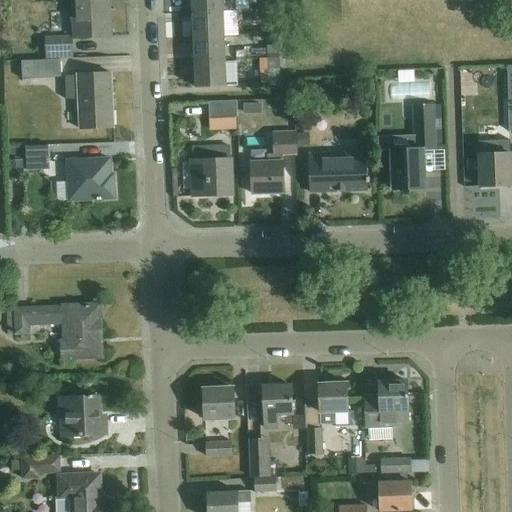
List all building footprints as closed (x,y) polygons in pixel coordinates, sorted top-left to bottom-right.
[(73,0),(75,37),(109,36),(108,6),(104,6),(103,0),(73,0)] [(191,0),(192,12),(222,11),(234,10),(250,10),(249,0),(191,0)] [(264,0),(265,9),(276,9),(275,0),(264,0)] [(276,9),(265,9),(266,21),(276,21),(276,9)] [(223,36),(222,11),(192,12),(193,37),(223,36)] [(224,61),(223,36),(193,37),(194,62),(224,61)] [(72,58),(71,51),(71,37),(45,38),(46,52),(46,59),(72,58)] [(267,59),(278,58),(277,47),(267,48),(267,59)] [(258,80),(260,56),(251,55),(249,79),(258,80)] [(278,58),(267,59),(268,70),(278,70),(278,58)] [(61,59),(32,60),(22,60),(23,80),(62,78),(61,59)] [(224,61),(194,62),(195,87),(225,86),(236,85),(235,61),(224,62),(224,61)] [(389,68),(389,81),(405,80),(405,68),(389,68)] [(79,129),(113,127),(110,72),(77,74),(77,76),(65,76),(66,99),(78,98),(79,129)] [(236,101),(209,102),(210,129),(236,128),(236,117),(236,101)] [(261,103),(245,103),(245,114),(261,114),(261,103)] [(413,149),(392,150),(394,189),(425,188),(424,150),(437,149),(435,104),(412,105),(413,149)] [(281,154),(296,153),(296,146),(296,145),(295,134),(295,132),(273,133),(274,153),(268,154),(268,161),(252,162),(253,194),(283,193),(281,154)] [(305,133),(295,134),(296,145),(296,146),(306,145),(305,133)] [(509,141),(478,142),(478,156),(479,187),(511,186),(509,145),(509,141)] [(27,159),(28,172),(50,171),(49,146),(27,147),(27,159)] [(191,161),(183,162),(184,188),(192,188),(193,197),(232,196),(231,159),(231,148),(191,149),(191,161)] [(310,192),(368,190),(366,153),(309,155),(310,192)] [(7,160),(8,173),(10,173),(22,172),(21,159),(7,160)] [(69,181),(57,181),(58,199),(70,199),(70,201),(115,199),(114,181),(111,181),(110,159),(68,161),(69,181)] [(233,172),(233,191),(242,191),(242,171),(233,172)] [(64,308),(29,309),(15,310),(16,336),(30,335),(30,326),(65,325),(65,343),(61,343),(61,359),(96,358),(95,337),(101,337),(100,305),(64,307),(64,308)] [(379,382),(379,394),(362,395),(364,427),(397,426),(396,423),(409,423),(407,381),(379,382)] [(353,412),(349,412),(348,384),(319,385),(320,413),(320,425),(335,424),(336,427),(353,426),(353,412)] [(276,415),(292,415),(291,386),(263,387),(265,429),(277,429),(276,415)] [(205,420),(234,419),(233,389),(204,390),(205,420)] [(98,399),(61,400),(63,438),(106,436),(105,422),(99,422),(98,399)] [(298,418),(309,416),(307,400),(295,402),(298,418)] [(322,429),(309,429),(309,455),(322,455),(322,429)] [(271,477),(268,440),(248,442),(251,478),(271,477)] [(206,457),(232,456),(232,442),(206,443),(206,457)] [(32,474),(61,473),(60,458),(22,459),(22,479),(32,478),(32,474)] [(383,475),(411,474),(410,460),(382,461),(382,464),(383,475)] [(365,465),(365,461),(349,461),(350,476),(366,476),(365,465)] [(382,464),(365,465),(366,476),(383,475),(382,464)] [(60,477),(61,499),(55,499),(55,511),(108,511),(109,503),(101,504),(100,475),(60,477)] [(255,493),(277,493),(277,479),(255,480),(255,493)] [(380,511),(384,511),(412,511),(411,483),(367,484),(367,496),(380,495),(380,511)] [(238,492),(208,494),(208,511),(238,511),(238,503),(251,503),(250,492),(238,492)] [(299,507),(308,507),(308,493),(299,493),(299,507)] [(42,494),(26,496),(28,511),(44,509),(42,494)]
